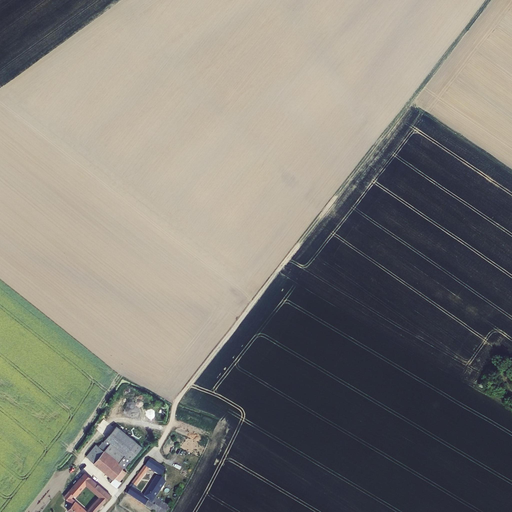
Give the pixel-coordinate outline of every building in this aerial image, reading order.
[(106,439),(131,459),(142,446),(116,426),(106,439)] [(124,467),(131,459),(106,439),(103,442),(102,442),(98,446),(104,451),(123,467),(124,467)] [(94,463),(104,451),(98,446),(96,444),(86,457),(94,463)] [(104,451),(94,463),(111,476),(108,480),(111,482),(115,477),(122,468),(123,467),(104,451)] [(148,459),(144,466),(147,468),(160,477),(165,470),(148,459)] [(132,485),(135,487),(147,468),(144,466),(132,485)] [(78,481),(85,473),(80,468),(75,473),(77,475),(75,478),(78,481)] [(122,468),(115,477),(120,481),(126,472),(122,468)] [(94,511),(110,495),(85,473),(78,481),(70,490),(74,493),(75,495),(86,483),(101,496),(87,511),(86,511),(75,501),(72,504),(68,509),(67,510),(69,511),(94,511)] [(143,497),(147,500),(151,502),(154,497),(164,482),(156,476),(143,497)] [(121,482),(120,481),(115,477),(111,482),(117,487),(121,482)] [(133,490),(135,487),(132,485),(126,494),(144,506),(147,500),(143,497),(133,490)] [(74,493),(70,490),(64,497),(69,501),(72,504),(75,501),(70,498),(74,493)] [(151,502),(147,500),(144,506),(153,511),(166,511),(169,507),(154,497),(151,502)]
